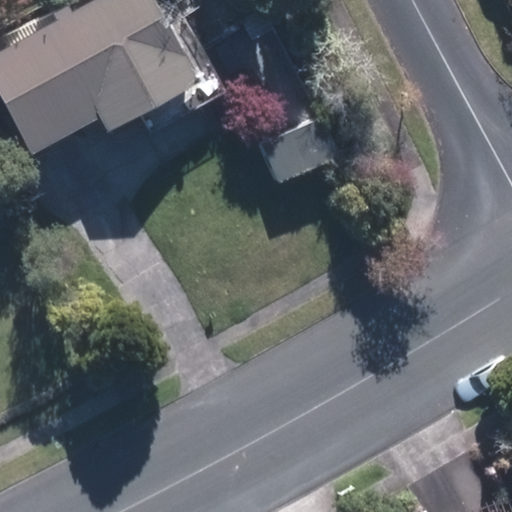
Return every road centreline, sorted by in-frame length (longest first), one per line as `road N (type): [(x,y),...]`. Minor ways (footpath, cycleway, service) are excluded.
road 1 (tertiary): [(118,511),(296,422),(511,290)]
road 2 (residential): [(511,189),(412,0)]
